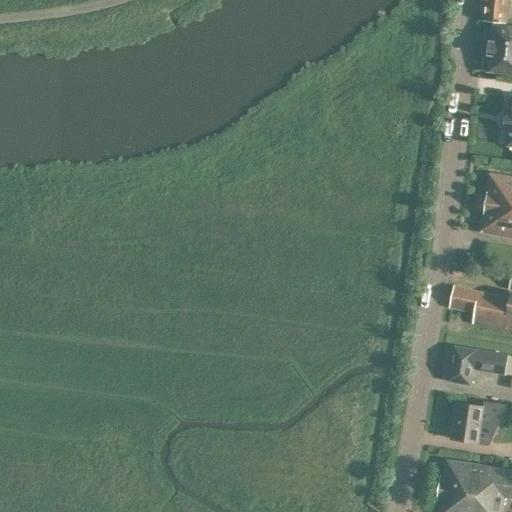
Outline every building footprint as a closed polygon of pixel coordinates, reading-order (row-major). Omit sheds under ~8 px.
[(511,0),(483,0),(482,19),(504,21),(511,21),(511,0)] [(487,70),(511,71),(511,24),(492,22),(487,70)] [(506,144),(511,144),(511,93),(511,94),(509,111),(503,115),(504,116),(504,120),(503,121),(508,127),(506,144)] [(480,230),(511,235),(511,175),(490,171),(480,230)] [(472,322),(511,329),(511,291),(510,291),(508,297),(453,284),(449,306),(473,311),(472,322)] [(447,379),(470,383),(472,367),(504,372),(508,354),(453,344),(447,379)] [(488,440),(504,403),(497,402),(483,400),(483,405),(455,400),(450,437),(478,441),(479,439),(488,440)] [(440,498),(438,511),(500,511),(503,495),(511,496),(511,468),(446,459),(444,475),(440,475),(436,498),(440,498)]
